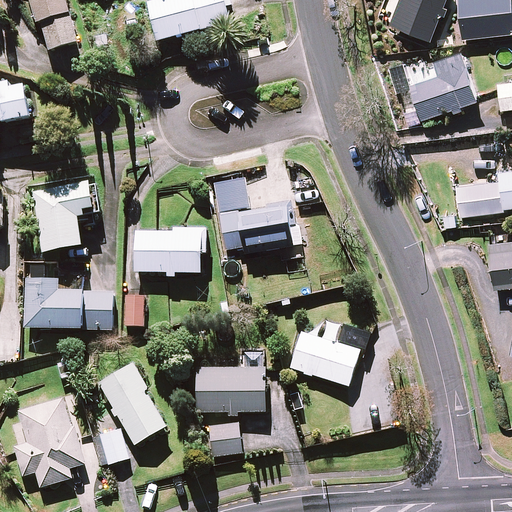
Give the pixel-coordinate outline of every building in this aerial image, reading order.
[(79,44),(66,0),(28,0),(36,24),(41,23),(50,52),(79,44)] [(170,0),(149,5),(158,43),(237,25),(231,0),(170,0)] [(451,10),(447,8),(450,0),(403,0),(393,26),(433,42),(443,18),(447,20),(451,10)] [(424,121),(454,112),(455,115),(464,113),(464,110),(480,105),(466,54),(435,63),(436,68),(411,75),(424,121)] [(11,92),(10,85),(1,87),(0,81),(0,125),(32,120),(27,89),(11,92)] [(511,110),(511,84),(501,85),(504,111),(511,110)] [(511,209),(511,172),(502,173),(503,182),(457,188),(461,218),(506,212),(506,210),(511,209)] [(252,211),(247,180),(215,185),(227,260),(251,257),(250,250),(294,243),(288,205),(252,211)] [(101,213),(95,183),(33,195),(44,255),(84,248),(79,218),(101,213)] [(202,254),(207,254),(207,232),(174,232),(174,235),(138,234),(137,274),(168,274),(168,280),(177,280),(177,275),(202,275),(202,254)] [(511,241),(493,244),(497,289),(511,287),(511,241)] [(59,293),(59,281),(27,280),(26,330),(114,332),(115,295),(59,293)] [(145,297),(126,297),(126,327),(145,327),(145,297)] [(350,388),(362,351),(359,350),(363,336),(345,330),(341,344),(304,332),(292,370),(350,388)] [(267,414),(266,359),(198,360),(199,415),(267,414)] [(137,447),(168,429),(147,393),(150,391),(135,366),(101,385),(137,447)] [(74,434),(65,401),(21,413),(29,444),(16,448),(24,477),(38,474),(42,489),(73,480),(71,470),(86,466),(77,433),(74,434)] [(243,455),(240,425),(211,428),(213,458),(243,455)] [(130,461),(122,431),(97,437),(104,467),(130,461)]
